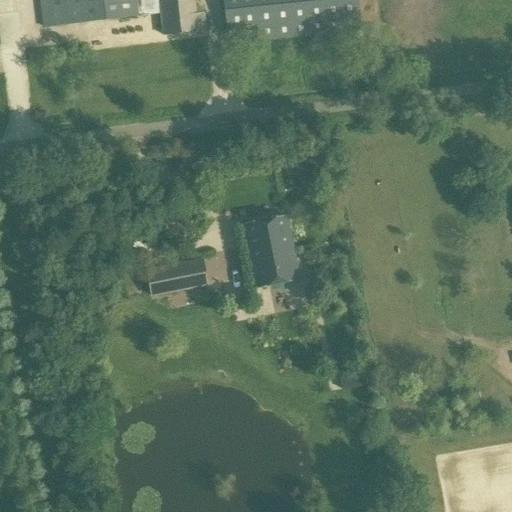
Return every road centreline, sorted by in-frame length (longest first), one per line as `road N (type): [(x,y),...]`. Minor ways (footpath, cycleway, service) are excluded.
road 1 (unclassified): [(0,149),(511,84)]
road 2 (track): [(0,149),(22,407),(47,511)]
